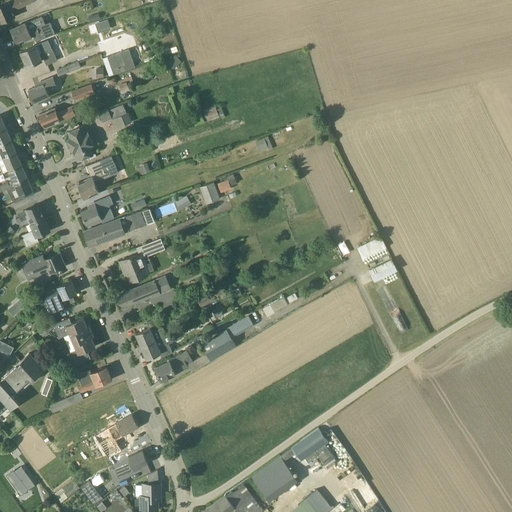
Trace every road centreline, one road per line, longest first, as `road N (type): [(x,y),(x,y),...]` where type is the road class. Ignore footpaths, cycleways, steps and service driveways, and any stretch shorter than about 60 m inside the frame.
road 1 (residential): [(180,511),(174,468),(10,84)]
road 2 (unclassified): [(185,511),(433,341),(511,298)]
